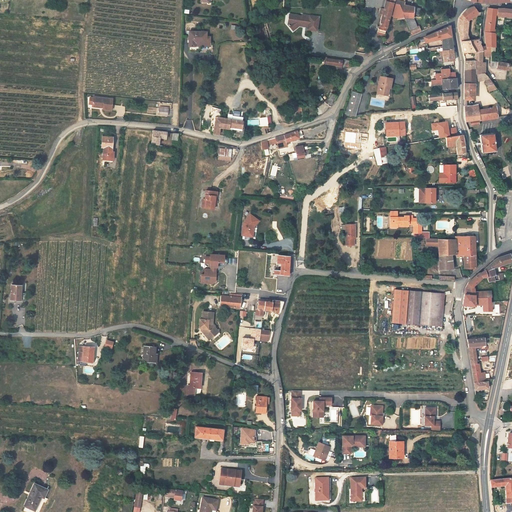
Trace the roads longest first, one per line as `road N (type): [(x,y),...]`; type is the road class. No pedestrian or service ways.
road 1 (residential): [(454,20),(364,64),(326,116),(253,140),(81,123),(57,141),(38,180),(0,206)]
road 2 (residential): [(0,333),(73,335),(131,325),(275,378)]
road 3 (residential): [(275,378),(278,333),(299,271),(465,284)]
road 4 (residential): [(491,256),(490,191),(461,115),(454,20)]
road 5 (residential): [(320,392),(472,400)]
road 6 (residential): [(275,378),(275,511)]
